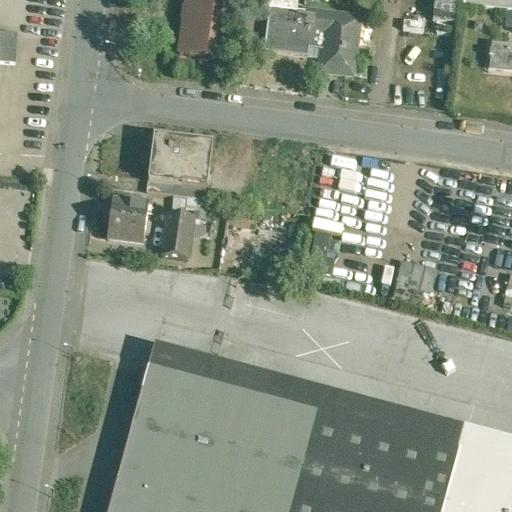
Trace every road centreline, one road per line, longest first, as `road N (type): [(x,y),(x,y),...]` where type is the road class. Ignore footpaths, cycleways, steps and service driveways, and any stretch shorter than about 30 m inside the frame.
road 1 (unknown): [(51,297),(289,346),(511,416)]
road 2 (unclassified): [(76,84),(511,145)]
road 3 (unclassified): [(43,365),(76,84)]
road 4 (unclassified): [(23,511),(43,365)]
